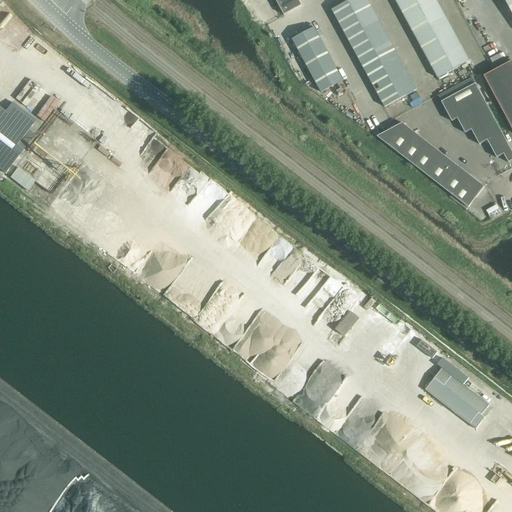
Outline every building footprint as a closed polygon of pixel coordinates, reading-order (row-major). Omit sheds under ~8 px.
[(299,0),(275,0),(285,15),(302,6),(299,0)] [(352,11),(357,20),(373,11),(367,0),(351,0),(348,2),(352,11)] [(394,0),(395,0),(404,18),(421,8),(416,0),(394,0)] [(416,0),(421,8),(437,0),(436,0),(416,0)] [(421,8),(426,17),(441,9),(437,0),(421,8)] [(348,2),(332,10),(337,19),(352,11),(348,2)] [(421,8),(404,18),(414,35),(431,26),(426,17),(421,8)] [(431,26),(446,18),(441,9),(426,17),(431,26)] [(341,28),(357,20),(352,11),(337,19),(341,28)] [(361,25),(377,17),(373,11),(357,20),(361,25)] [(364,31),(380,23),(377,17),(361,25),(362,28),(364,31)] [(431,26),(436,35),(451,26),(446,18),(431,26)] [(361,25),(357,20),(341,28),(346,37),(362,28),(361,25)] [(383,28),(380,23),(364,31),(367,37),(383,28)] [(431,26),(414,35),(424,53),(440,44),(436,35),(431,26)] [(436,35),(440,44),(456,35),(451,26),(436,35)] [(343,81),(314,28),(292,40),(321,93),(343,81)] [(351,46),(367,37),(364,31),(362,28),(346,37),(351,46)] [(367,37),(370,43),(386,34),(383,28),(367,37)] [(370,43),(372,46),(373,49),(389,40),(386,34),(370,43)] [(456,35),(440,44),(445,52),(460,44),(456,35)] [(372,46),(370,43),(367,37),(351,46),(356,55),(372,46)] [(373,49),(377,55),(393,46),(389,40),(373,49)] [(445,52),(440,44),(424,53),(438,79),(455,70),(450,61),(445,52)] [(460,44),(445,52),(450,61),(465,53),(460,44)] [(373,49),(372,46),(356,55),(361,63),(376,55),(377,55),(373,49)] [(381,64),(397,55),(393,46),(377,55),(376,55),(380,62),(381,64)] [(465,53),(450,61),(455,70),(470,61),(465,53)] [(380,62),(376,55),(361,63),(370,81),(380,76),(386,72),(385,69),(381,64),(380,62)] [(385,69),(400,61),(397,55),(381,64),(385,69)] [(386,72),(388,75),(404,67),(400,61),(385,69),(386,72)] [(511,61),(484,77),(511,128),(511,61)] [(404,67),(388,75),(391,81),(407,72),(404,67)] [(386,72),(380,76),(370,81),(384,107),(400,99),(397,93),(394,87),(391,81),(388,75),(386,72)] [(391,81),(394,87),(410,78),(407,72),(391,81)] [(397,93),(404,89),(413,84),(410,78),(394,87),(397,93)] [(400,99),(409,94),(416,90),(413,84),(404,89),(397,93),(400,99)] [(452,122),(457,119),(486,103),(476,84),(441,102),(452,122)] [(421,94),(412,98),(416,105),(425,101),(421,94)] [(52,102),(41,116),(47,120),(61,102),(55,97),(52,101),(52,102)] [(465,134),(471,130),(494,118),(486,103),(457,119),(465,134)] [(34,136),(28,131),(0,109),(0,170),(5,174),(34,136)] [(479,145),(487,141),(487,140),(502,133),(494,118),(471,130),(479,145)] [(377,137),(399,154),(415,133),(402,123),(377,137)] [(399,154),(410,163),(427,142),(415,133),(399,154)] [(487,140),(487,141),(497,158),(504,154),(509,163),(511,161),(511,151),(502,133),(487,140)] [(410,163),(422,172),(438,152),(427,142),(410,163)] [(422,172),(436,183),(453,163),(438,152),(422,172)] [(123,169),(127,164),(117,157),(113,162),(123,169)] [(436,183),(452,196),(468,175),(453,163),(436,183)] [(468,175),(452,196),(468,208),(484,187),(468,175)] [(491,215),(502,210),(499,204),(489,208),(491,215)] [(155,279),(159,272),(154,270),(150,276),(155,279)] [(388,315),(391,311),(383,303),(379,306),(388,315)] [(347,335),(362,317),(352,309),(337,327),(347,335)] [(442,368),(434,378),(425,390),(476,430),(485,418),(482,416),(490,406),(442,368)] [(343,426),(340,434),(351,438),(348,444),(361,449),(366,434),(343,426)] [(408,465),(403,461),(392,478),(430,503),(449,476),(416,454),(408,465)]
